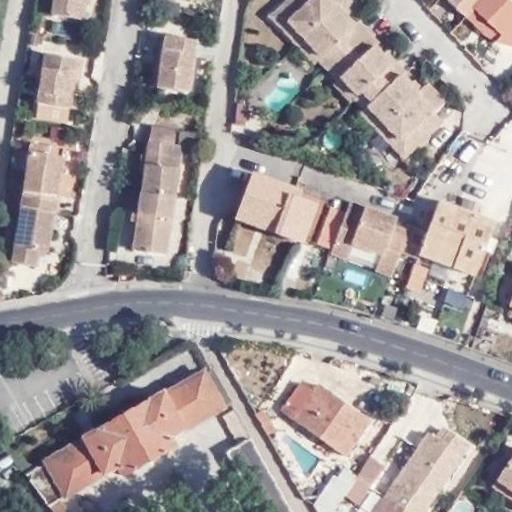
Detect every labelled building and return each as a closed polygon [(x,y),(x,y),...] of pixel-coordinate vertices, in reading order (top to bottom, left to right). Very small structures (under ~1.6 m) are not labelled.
[(83,0),(52,0),(50,14),(80,19),(83,0)] [(341,78),(350,88),(442,120),(432,111),(444,101),(426,83),(421,88),(418,90),(410,83),(402,74),(405,72),(395,60),(391,63),(383,55),(375,45),(378,42),(358,21),(354,24),(346,16),(337,6),(341,2),(343,0),(287,0),(270,16),(281,28),(287,22),(303,39),(320,56),(317,59),(338,81),(341,78)] [(511,0),(452,0),(452,1),(466,14),(475,5),(502,32),(494,40),(511,40),(511,0)] [(349,13),(341,2),(337,6),(346,16),(349,13)] [(475,5),(466,14),(494,40),(502,32),(475,5)] [(281,28),(296,44),(303,39),(287,22),(281,28)] [(196,40),(164,35),(157,87),(188,92),(196,40)] [(313,62),(317,59),(320,56),(303,39),(296,44),(313,62)] [(511,49),(491,72),(502,83),(511,72),(511,49)] [(391,63),(395,60),(387,51),(383,55),(391,63)] [(75,60),(44,53),(33,116),(64,122),(75,60)] [(338,81),(335,83),(350,88),(341,78),(338,81)] [(418,90),(421,88),(413,80),(410,83),(418,90)] [(350,88),(335,83),(335,84),(350,100),(355,97),(356,95),(350,88)] [(356,95),(355,97),(365,108),(367,106),(397,138),(391,144),(403,156),(442,120),(350,88),(356,95)] [(367,106),(365,108),(362,112),(391,144),(397,138),(367,106)] [(140,192),(173,197),(180,145),(174,144),(175,131),(150,126),(140,192)] [(30,142),(18,207),(51,212),(54,195),(45,194),(47,184),(56,185),(61,148),(30,142)] [(252,171),(238,210),(273,222),(270,232),(298,242),(312,202),(320,205),(323,197),(252,171)] [(54,195),(56,185),(47,184),(45,194),(54,195)] [(164,254),(173,197),(140,192),(130,250),(164,254)] [(436,198),(422,234),(419,243),(453,255),(449,265),(471,273),(480,249),(486,235),(492,219),(436,198)] [(342,238),(348,199),(335,235),(342,238)] [(384,213),(348,199),(342,238),(351,241),(380,251),(375,266),(391,272),(400,249),(408,228),(390,221),(382,218),(384,213)] [(51,212),(18,207),(10,262),(33,266),(35,250),(45,251),(51,212)] [(273,222),(238,210),(235,219),(270,232),(273,222)] [(422,234),(408,228),(400,249),(415,254),(415,252),(419,243),(422,234)] [(342,238),(335,235),(329,250),(340,254),(342,238)] [(493,238),(486,235),(480,249),(488,252),(493,238)] [(351,241),(342,238),(340,254),(345,256),(351,241)] [(419,243),(415,252),(449,265),(453,255),(419,243)] [(114,274),(116,281),(117,281),(134,278),(131,271),(114,274)] [(372,399),(333,375),(328,383),(312,373),(301,366),(281,393),(346,438),(372,399)] [(328,383),(333,375),(317,366),(312,373),(328,383)] [(94,511),(95,511),(94,511),(70,511),(60,497),(118,464),(123,475),(176,445),(171,436),(230,401),(212,368),(205,372),(203,370),(163,394),(161,391),(85,435),(86,437),(47,459),(47,461),(26,472),(54,511),(94,511)] [(267,416),(259,401),(251,405),(260,420),(267,416)] [(251,439),(234,408),(224,414),(241,445),(251,439)] [(437,429),(444,419),(437,415),(430,425),(437,429)] [(465,434),(444,419),(437,429),(430,425),(424,421),(363,511),(412,511),(456,448),(465,434)] [(480,442),(465,434),(456,448),(469,457),(480,442)] [(291,511),(251,439),(241,445),(230,451),(263,511),(291,511)] [(511,451),(494,478),(511,490),(511,451)] [(374,460),(362,452),(352,467),(364,475),(374,460)] [(340,459),(334,468),(346,477),(352,467),(340,459)] [(319,511),(322,511),(326,507),(340,486),(346,477),(334,468),(331,465),(310,495),(319,511)] [(346,477),(340,486),(356,496),(367,477),(364,475),(352,467),(346,477)] [(511,499),(511,490),(494,478),(490,484),(511,499)]
